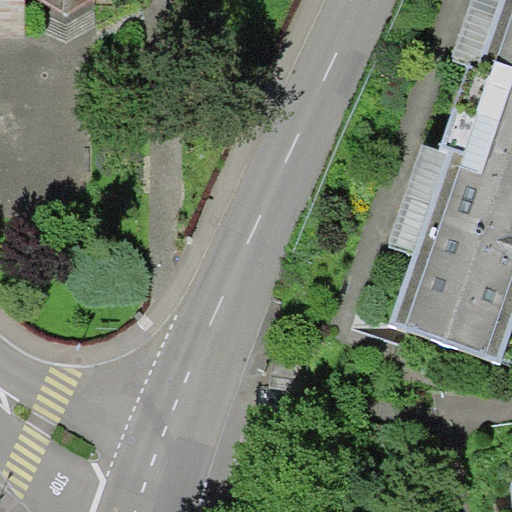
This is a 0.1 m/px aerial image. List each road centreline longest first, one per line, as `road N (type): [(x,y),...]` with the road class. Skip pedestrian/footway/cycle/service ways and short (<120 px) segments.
road 1 (tertiary): [(356,0),(144,474)]
road 2 (residential): [(144,474),(31,410),(0,376)]
